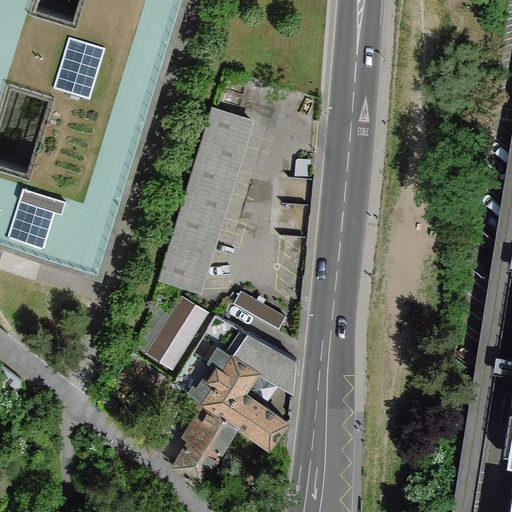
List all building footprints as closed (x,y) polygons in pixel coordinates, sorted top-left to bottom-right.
[(0,0),(0,241),(103,273),(186,0),(0,0)] [(216,109),(165,279),(201,290),(252,121),(216,109)] [(242,291),(235,302),(280,328),(287,315),(242,291)] [(173,368),(208,311),(184,296),(172,313),(148,352),(173,368)] [(148,352),(172,313),(158,305),(139,346),(148,352)] [(229,322),(218,316),(208,332),(219,338),(229,322)] [(248,332),(233,354),(260,370),(294,391),(297,361),(248,332)] [(217,365),(198,396),(238,424),(286,456),(290,427),(286,424),(288,420),(245,391),(260,370),(233,354),(220,346),(211,361),(217,365)] [(150,364),(133,353),(117,379),(120,381),(131,391),(150,364)] [(23,381),(0,363),(0,377),(16,390),(23,381)] [(131,391),(120,381),(102,405),(115,415),(128,395),(140,404),(162,373),(150,364),(131,391)] [(181,394),(184,389),(174,382),(170,389),(180,396),(181,394)] [(195,403),(197,397),(184,389),(181,394),(186,397),(195,403)] [(191,438),(175,465),(202,485),(238,424),(198,396),(197,397),(195,403),(194,404),(201,409),(186,435),(191,438)] [(169,442),(158,433),(150,443),(161,452),(169,442)]
